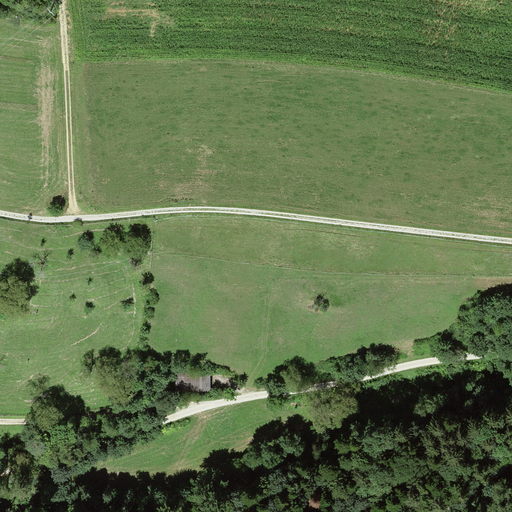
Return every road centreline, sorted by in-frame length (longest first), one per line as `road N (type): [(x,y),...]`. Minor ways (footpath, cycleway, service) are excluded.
road 1 (track): [(0,213),(36,220),(238,211),(511,241)]
road 2 (track): [(209,406),(511,352)]
road 3 (track): [(60,0),(72,219)]
road 4 (track): [(0,471),(209,406)]
road 5 (track): [(0,422),(209,406)]
